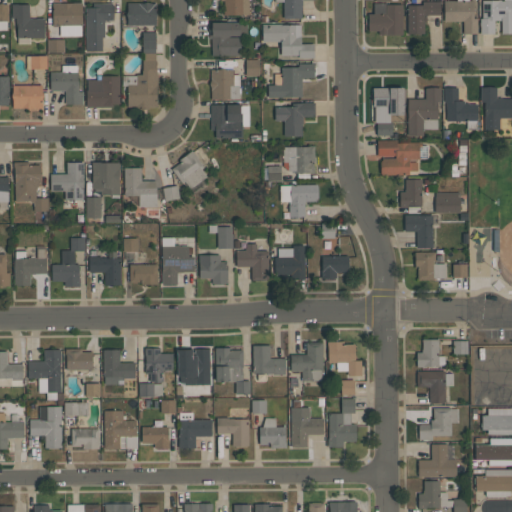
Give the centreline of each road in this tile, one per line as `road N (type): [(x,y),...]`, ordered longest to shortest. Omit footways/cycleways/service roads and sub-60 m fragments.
road 1 (residential): [(0,319),(387,314)]
road 2 (residential): [(0,477),(387,472)]
road 3 (residential): [(348,0),(354,190),(384,264),(387,314)]
road 4 (residential): [(178,0),(177,126),(145,141),(0,137)]
road 5 (residential): [(387,314),(387,511)]
road 6 (residential): [(350,62),(511,62)]
